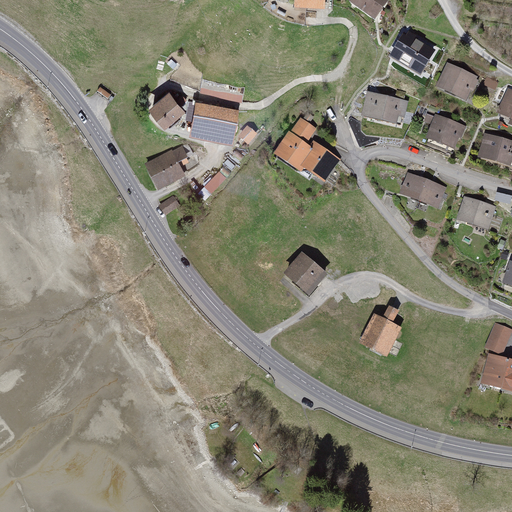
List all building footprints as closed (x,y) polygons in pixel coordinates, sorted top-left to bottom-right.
[(327,0),(296,0),(296,14),(327,15),(327,0)] [(392,3),(388,0),(354,0),(351,6),(378,24),(392,3)] [(438,54),(408,36),(393,62),(423,80),(438,54)] [(481,80),(450,66),(438,92),(469,106),(481,80)] [(172,87),(151,104),(166,123),(188,106),(172,87)] [(511,93),(510,93),(499,120),(511,124),(511,126),(511,129),(511,93)] [(239,106),(196,97),(189,130),(233,139),(239,106)] [(410,105),(370,97),(364,123),(400,131),(402,122),(406,123),(410,105)] [(431,124),(434,115),(427,113),(424,122),(431,124)] [(320,129),(302,117),(276,158),(306,177),(309,173),(328,185),(343,161),(316,145),(314,148),(310,146),(320,129)] [(467,131),(437,121),(429,147),(459,156),(467,131)] [(259,138),(248,131),(240,141),(250,149),(259,138)] [(511,145),(487,139),(481,164),(511,171),(511,145)] [(183,147),(146,165),(157,190),(185,176),(181,169),(191,164),(183,147)] [(219,172),(203,189),(211,195),(226,179),(219,172)] [(448,186),(409,173),(401,195),(440,209),(448,186)] [(204,190),(198,196),(204,203),(211,198),(204,190)] [(172,197),(160,206),(162,210),(175,201),(172,197)] [(497,206),(464,197),(457,221),(490,230),(497,206)] [(302,253),(284,276),(310,297),(329,275),(302,253)] [(511,260),(510,260),(503,282),(511,285),(511,260)] [(383,319),(375,315),(361,343),(388,356),(402,326),(394,323),(400,310),(390,305),(383,319)] [(511,342),(511,332),(497,327),(487,352),(506,359),(511,342)] [(511,363),(490,358),(483,389),(511,395),(511,363)]
